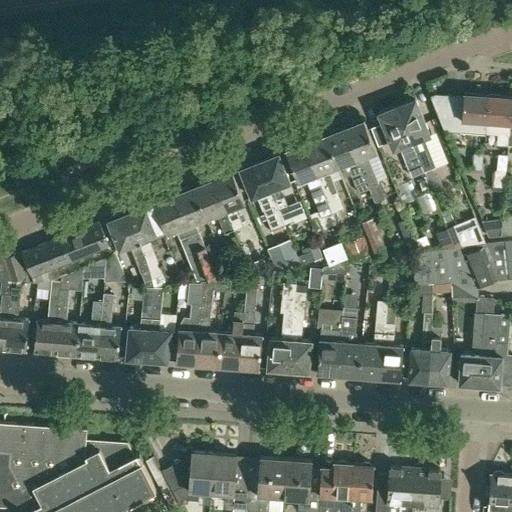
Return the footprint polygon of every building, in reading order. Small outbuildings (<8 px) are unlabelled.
[(434,94),(432,95),(445,129),(461,130),(474,131),(485,132),(486,120),(489,94),(464,92),(464,97),(434,94)] [(486,120),(485,132),(499,133),(498,142),(508,143),(509,135),(510,122),(511,97),(511,95),(489,94),(486,120)] [(416,96),(397,103),(421,163),(424,171),(436,166),(433,158),(424,136),(431,133),(416,96)] [(397,103),(379,110),(384,122),(391,141),(394,148),(401,145),(410,168),(412,176),(419,173),(424,171),(421,163),(397,103)] [(364,118),(345,126),(366,176),(374,197),(376,202),(384,198),(383,196),(378,182),(374,173),(367,154),(376,150),(364,118)] [(327,133),(323,135),(335,166),(340,165),(341,164),(346,175),(351,173),(363,201),(374,197),(366,176),(345,126),(327,133)] [(323,135),(305,142),(324,192),(332,211),(343,207),(328,169),(335,166),(323,135)] [(305,142),(286,149),(298,180),(308,176),(316,196),(321,209),(323,215),(332,211),(324,192),(305,142)] [(259,160),(278,208),(285,224),(293,220),(287,205),(279,185),(290,181),(278,152),(259,160)] [(476,152),(474,167),(482,168),(483,153),(476,152)] [(494,171),(493,188),(504,189),(505,182),(505,170),(507,154),(498,154),(497,169),(494,171)] [(272,229),(285,224),(278,208),(259,160),(240,168),(251,196),(257,194),(272,229)] [(232,171),(213,178),(233,228),(242,224),(234,205),(244,201),(232,171)] [(425,175),(417,178),(422,191),(430,187),(425,175)] [(213,178),(195,185),(193,186),(205,216),(217,212),(224,231),(233,228),(213,178)] [(173,194),(193,244),(206,278),(221,276),(209,244),(205,246),(195,220),(205,216),(193,186),(192,186),(173,194)] [(193,244),(173,194),(154,201),(155,203),(152,204),(162,231),(165,229),(166,232),(177,228),(184,247),(197,279),(206,278),(193,244)] [(147,204),(128,212),(153,278),(162,274),(155,256),(148,237),(159,233),(158,232),(162,231),(152,204),(148,206),(147,204)] [(448,208),(441,211),(446,223),(453,220),(448,208)] [(144,281),(153,278),(128,212),(108,219),(119,248),(130,244),(144,281)] [(374,216),(362,220),(376,257),(388,252),(374,216)] [(474,216),(447,227),(454,245),(485,241),(474,216)] [(407,218),(398,221),(405,240),(414,236),(407,218)] [(53,277),(49,268),(109,244),(99,220),(21,250),(33,281),(53,277)] [(442,247),(454,245),(447,227),(435,232),(442,247)] [(347,241),(344,242),(351,260),(371,253),(364,235),(360,236),(359,232),(346,237),(347,241)] [(236,235),(227,238),(236,261),(245,257),(236,235)] [(511,238),(485,241),(454,245),(442,247),(416,251),(412,284),(431,281),(451,279),(477,296),(476,286),(496,278),(511,276),(511,238)] [(341,240),(323,248),(330,264),(348,257),(341,240)] [(317,242),(302,248),(307,263),(322,257),(317,242)] [(17,252),(3,257),(12,279),(26,274),(17,252)] [(106,258),(104,277),(104,281),(127,281),(117,254),(106,258)] [(264,257),(248,263),(252,272),(267,267),(264,257)] [(83,277),(104,277),(106,258),(83,267),(83,268),(83,277)] [(389,260),(372,259),(371,273),(388,275),(389,260)] [(322,269),(321,279),(344,280),(346,262),(322,266),(322,269)] [(61,279),(60,279),(58,299),(54,351),(61,352),(62,353),(69,354),(71,353),(74,353),(75,341),(76,323),(65,322),(67,288),(82,289),(83,277),(83,268),(61,276),(61,279)] [(279,368),(287,369),(292,317),(295,283),(296,272),(286,271),(285,281),(283,280),(280,311),(283,311),(282,316),(281,337),(270,336),(267,368),(270,368),(272,369),(277,370),(279,368)] [(247,274),(225,276),(224,289),(246,291),(247,274)] [(246,291),(244,311),(239,365),(246,366),(248,367),(253,368),(255,367),(259,367),(262,333),(252,332),(254,312),(257,274),(248,274),(247,274),(246,291)] [(212,288),(224,289),(225,276),(201,279),(201,282),(200,303),(196,362),(203,362),(205,364),(209,365),(211,363),(216,363),(218,329),(209,329),(211,304),(212,288)] [(58,299),(60,279),(51,279),(49,298),(48,320),(36,319),(35,338),(34,350),(38,350),(39,351),(45,352),(47,351),(54,351),(58,299)] [(451,279),(431,281),(432,291),(451,290),(451,279)] [(452,300),(477,301),(477,296),(451,279),(451,290),(452,300)] [(189,361),(196,362),(200,303),(201,282),(189,281),(187,302),(191,302),(190,316),(184,315),(179,323),(179,327),(176,360),(179,360),(181,362),(187,363),(189,361)] [(431,281),(412,284),(411,292),(432,291),(431,281)] [(295,283),(292,317),(287,369),(296,370),(298,371),(305,372),(306,371),(308,371),(311,340),(300,339),(302,318),(305,284),(295,283)] [(137,357),(147,358),(153,286),(144,286),(140,326),(129,325),(126,357),(129,357),(131,359),(135,359),(137,357)] [(157,361),(162,361),(164,359),(168,360),(171,331),(175,331),(176,314),(161,312),(164,286),(153,286),(147,358),(156,359),(157,361)] [(104,292),(103,302),(98,355),(105,355),(106,357),(113,357),(114,356),(118,356),(119,326),(111,325),(113,303),(114,293),(104,292)] [(0,346),(6,348),(10,293),(1,293),(0,305),(0,346)] [(19,294),(10,293),(6,348),(13,348),(14,350),(19,350),(21,349),(26,349),(27,338),(28,318),(17,317),(19,294)] [(477,301),(476,311),(485,311),(492,312),(493,297),(477,296),(477,301)] [(380,376),(386,306),(387,299),(377,299),(374,331),(373,342),(363,341),(360,375),(364,375),(366,377),(371,377),(373,376),(380,376)] [(98,355),(103,302),(94,301),(92,324),(81,323),(79,341),(78,353),(82,354),(82,355),(87,355),(88,355),(90,354),(98,355)] [(355,374),(358,341),(355,331),(356,317),(355,317),(356,307),(342,305),(341,315),(341,318),(337,373),(344,374),(346,375),(350,375),(352,374),(355,374)] [(386,306),(380,376),(387,377),(388,378),(394,379),(395,377),(400,378),(403,344),(392,343),(394,322),(395,307),(386,306)] [(225,366),(230,366),(232,365),(239,365),(244,311),(235,310),(233,331),(223,330),(220,364),(223,364),(225,366)] [(420,379),(428,380),(432,325),(432,312),(424,311),(424,325),(422,347),(411,346),(408,379),(413,379),(414,380),(419,381),(420,379)] [(480,384),(485,311),(476,311),(475,325),(474,331),(473,352),(461,351),(459,382),(462,383),(463,384),(469,384),(470,384),(480,384)] [(498,388),(498,387),(499,386),(501,386),(501,384),(511,384),(511,355),(506,355),(507,342),(498,341),(500,312),(492,312),(485,311),(480,384),(488,385),(488,387),(498,388)] [(337,373),(341,318),(341,315),(332,315),(330,338),(320,337),(317,372),(321,372),(323,373),(328,374),(329,373),(337,373)] [(436,381),(437,382),(443,382),(444,381),(447,381),(450,349),(439,348),(441,326),(432,325),(428,380),(436,381)] [(0,506),(5,507),(7,511),(109,511),(117,508),(118,511),(145,511),(137,496),(154,488),(139,460),(141,460),(137,452),(135,453),(134,452),(132,453),(125,440),(83,437),(84,427),(0,422),(0,506)] [(198,490),(213,491),(216,452),(193,450),(191,486),(186,485),(174,464),(164,469),(179,498),(198,499),(198,490)] [(238,482),(239,454),(239,453),(216,452),(213,491),(224,491),(223,501),(225,501),(233,501),(233,507),(247,507),(248,487),(249,483),(238,482)] [(258,488),(248,487),(247,507),(246,511),(259,511),(268,511),(270,493),(284,494),(286,457),(260,455),(258,488)] [(311,458),(286,457),(284,494),(299,495),(298,508),(307,509),(311,458)] [(352,511),(355,462),(334,460),(334,464),(323,463),(321,492),(320,504),(342,505),(341,511),(352,511)] [(355,462),(352,511),(360,511),(362,495),(372,496),(374,463),(355,462)] [(389,490),(377,489),(375,511),(399,511),(400,501),(413,502),(415,466),(391,464),(390,471),(389,490)] [(415,466),(413,502),(438,504),(439,496),(440,476),(441,468),(415,466)] [(508,511),(511,473),(491,471),(488,511),(508,511)]
